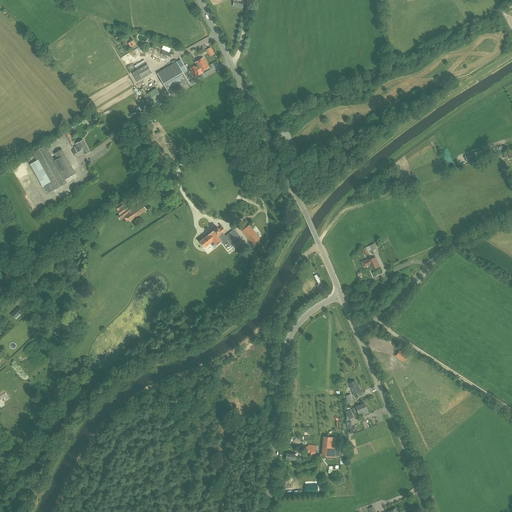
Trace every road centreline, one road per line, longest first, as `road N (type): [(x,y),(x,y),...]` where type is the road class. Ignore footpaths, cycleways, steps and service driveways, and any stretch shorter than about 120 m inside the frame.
road 1 (tertiary): [(341,295),(198,0)]
road 2 (tertiary): [(267,511),(288,339),(309,313),(341,295)]
road 3 (unclassified): [(430,511),(355,329)]
road 4 (unclassified): [(355,329),(394,309),(447,248),(511,218)]
road 5 (track): [(379,319),(511,410)]
